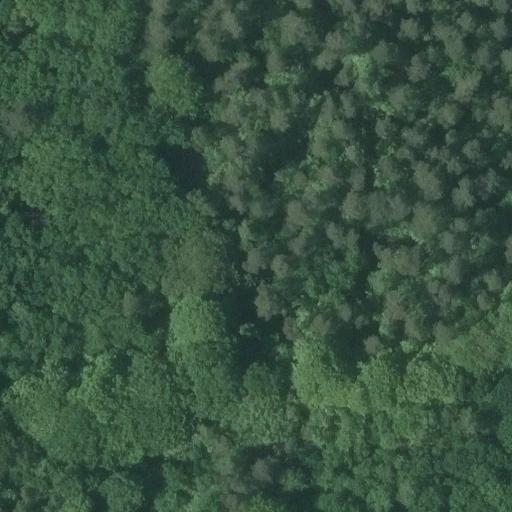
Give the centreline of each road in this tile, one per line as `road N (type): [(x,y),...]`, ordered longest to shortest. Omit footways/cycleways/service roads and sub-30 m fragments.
road 1 (track): [(180,0),(236,397),(511,358)]
road 2 (track): [(0,433),(236,397),(251,511)]
